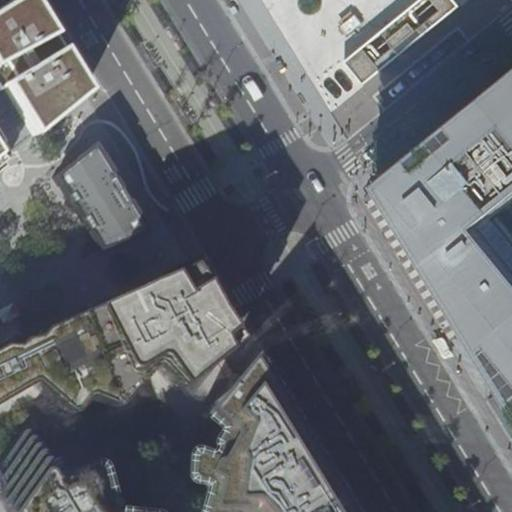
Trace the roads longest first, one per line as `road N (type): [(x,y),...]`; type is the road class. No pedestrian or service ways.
road 1 (tertiary): [(498,511),(303,187)]
road 2 (tertiary): [(212,233),(382,511)]
road 3 (tertiary): [(68,0),(212,233)]
road 4 (residential): [(511,26),(303,187)]
road 5 (tertiary): [(303,187),(192,0)]
